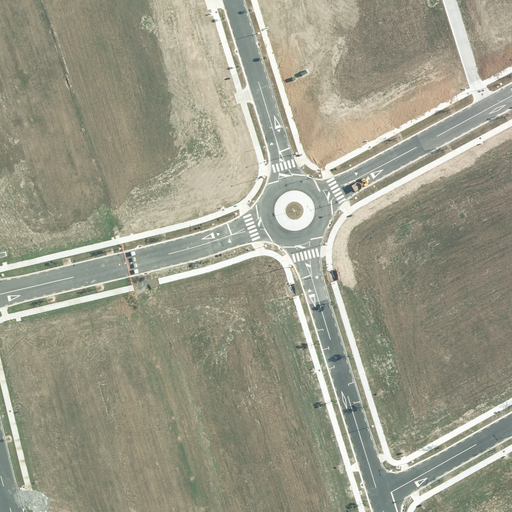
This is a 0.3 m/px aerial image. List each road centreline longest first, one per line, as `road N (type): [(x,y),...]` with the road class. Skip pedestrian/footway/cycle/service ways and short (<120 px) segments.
road 1 (residential): [(270,224),(0,295)]
road 2 (residential): [(381,498),(303,237)]
road 3 (residential): [(511,97),(322,200)]
road 4 (residential): [(283,184),(230,0)]
road 5 (residential): [(381,498),(511,424)]
